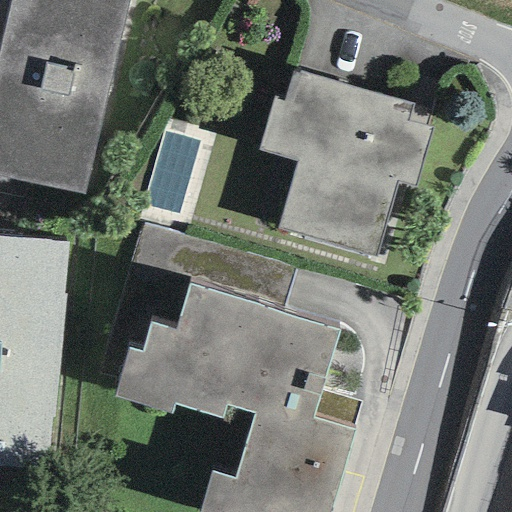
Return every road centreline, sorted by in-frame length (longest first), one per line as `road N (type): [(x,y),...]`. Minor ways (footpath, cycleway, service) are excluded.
road 1 (tertiary): [(511,192),(459,305),(400,511)]
road 2 (residential): [(466,511),(511,365)]
road 3 (residential): [(511,58),(396,0)]
